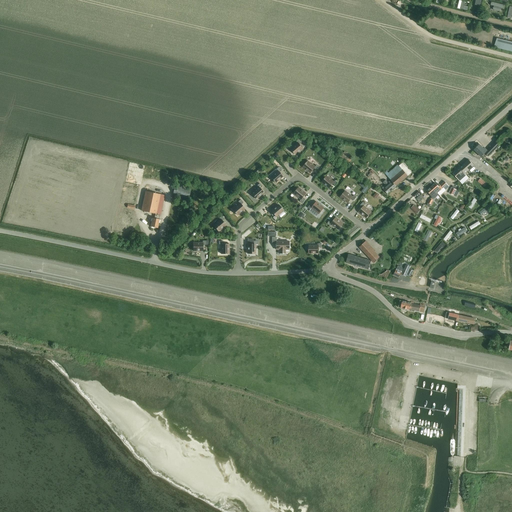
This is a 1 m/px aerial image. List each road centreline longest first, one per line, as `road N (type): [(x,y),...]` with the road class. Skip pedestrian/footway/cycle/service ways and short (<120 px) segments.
road 1 (unclassified): [(237,273),(0,230)]
road 2 (residential): [(237,273),(240,226),(293,179),(368,230)]
road 3 (unclassified): [(511,333),(419,326),(330,270)]
road 4 (unclassified): [(368,230),(511,105)]
road 5 (track): [(511,56),(436,37),(383,0)]
